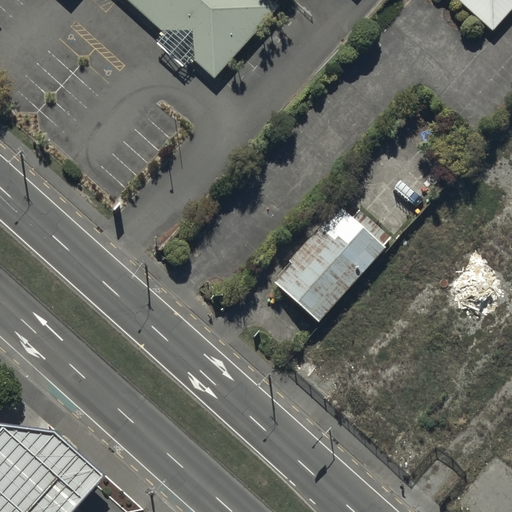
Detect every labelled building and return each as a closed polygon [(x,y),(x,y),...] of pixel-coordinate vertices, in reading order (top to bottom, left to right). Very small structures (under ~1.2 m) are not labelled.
[(283,10),(272,0),(127,0),(166,35),(160,42),(190,69),(197,61),(218,80),(283,10)] [(511,0),(453,0),(495,36),(511,16),(511,0)] [(315,315),(383,242),(382,240),(390,232),(358,203),(351,211),(339,201),(288,256),(290,258),(273,276),(315,315)] [(488,258),(478,247),(380,358),(376,355),(360,373),(411,419),(458,367),(477,384),(504,354),(485,337),(511,306),(511,233),(488,258)] [(0,417),(0,511),(58,511),(99,467),(50,424),(0,417)]
